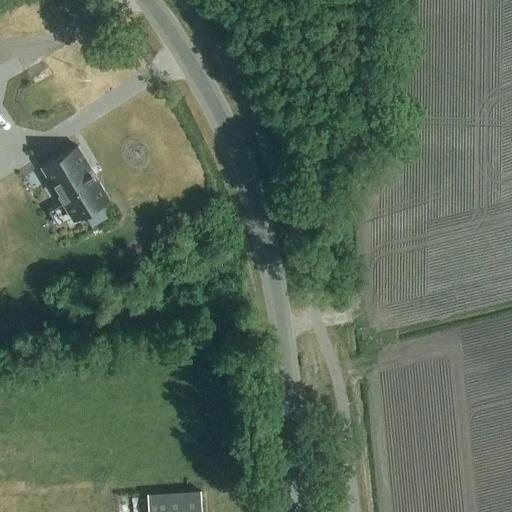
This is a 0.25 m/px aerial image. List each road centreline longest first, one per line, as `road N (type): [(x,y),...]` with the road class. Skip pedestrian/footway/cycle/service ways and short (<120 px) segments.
road 1 (tertiary): [(297,511),(272,306),(247,185),(185,51),(146,0)]
road 2 (track): [(185,51),(0,166)]
